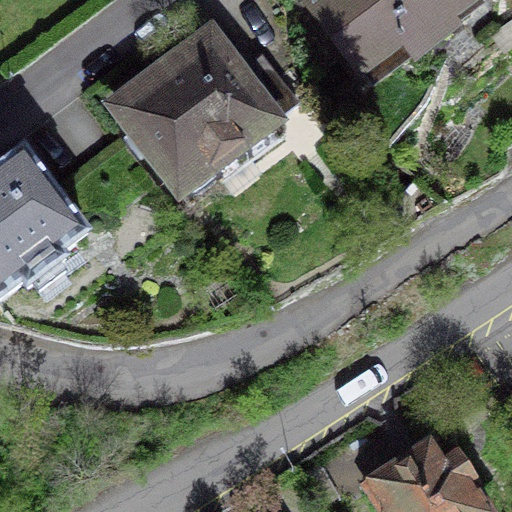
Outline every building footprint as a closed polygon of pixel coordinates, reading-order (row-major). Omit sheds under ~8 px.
[(467,0),(305,0),(361,74),(406,40),(415,53),(449,28),(442,19),(467,0)] [(208,40),(116,109),(132,130),(120,139),(136,160),(148,151),(190,206),(281,137),(272,124),(295,106),(259,58),(235,76),(208,40)] [(470,60),(446,83),(489,128),(510,108),(511,110),(511,44),(503,52),(498,47),(476,67),(470,60)] [(58,255),(84,236),(22,154),(0,171),(0,298),(21,283),(26,289),(63,261),(58,255)] [(483,511),(448,456),(440,461),(432,448),(369,488),(384,511),(483,511)]
